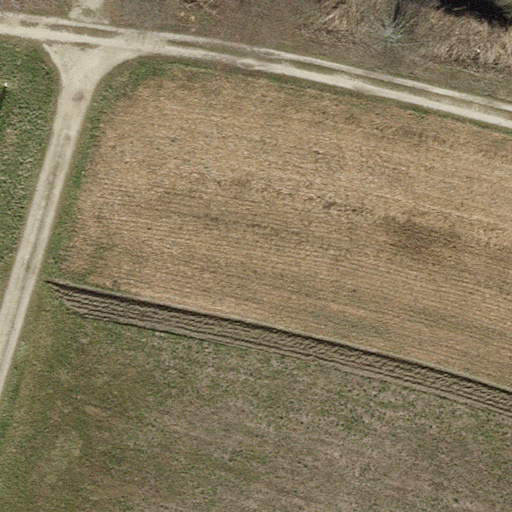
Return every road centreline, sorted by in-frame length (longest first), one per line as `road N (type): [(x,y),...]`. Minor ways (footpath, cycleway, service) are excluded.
road 1 (track): [(511,113),(101,10),(0,10)]
road 2 (track): [(0,359),(101,10)]
